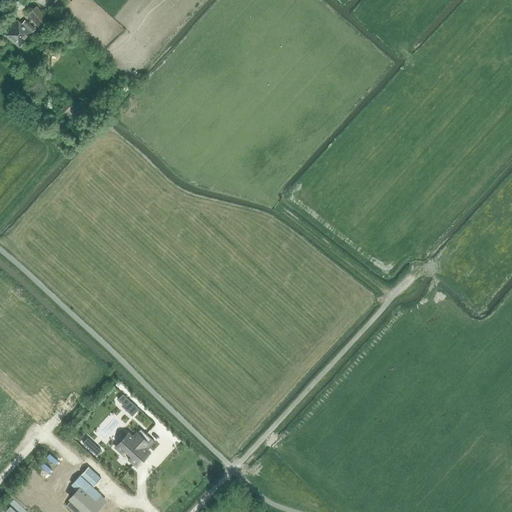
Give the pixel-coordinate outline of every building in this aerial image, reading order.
[(28,13),(45,33),(53,27),(35,7),(28,13)] [(17,20),(4,35),(20,48),(33,32),(35,30),(33,27),(29,24),(25,21),(23,23),(22,24),(17,20)] [(65,115),(74,123),(82,113),(75,107),(74,108),(66,101),(60,108),(66,113),(65,115)] [(118,399),(118,400),(123,404),(124,405),(129,400),(123,394),(118,399)] [(128,433),(116,447),(123,454),(127,451),(129,453),(132,456),(129,459),(137,466),(138,465),(139,465),(141,463),(140,463),(149,453),(147,451),(146,449),(144,447),(146,445),(151,439),(141,429),(133,437),(128,433)] [(87,438),(83,443),(97,456),(101,451),(87,438)] [(82,458),(76,465),(97,485),(104,478),(82,458)] [(79,490),(66,504),(74,511),(91,511),(96,507),(99,509),(107,501),(81,477),(73,485),(79,490)]
